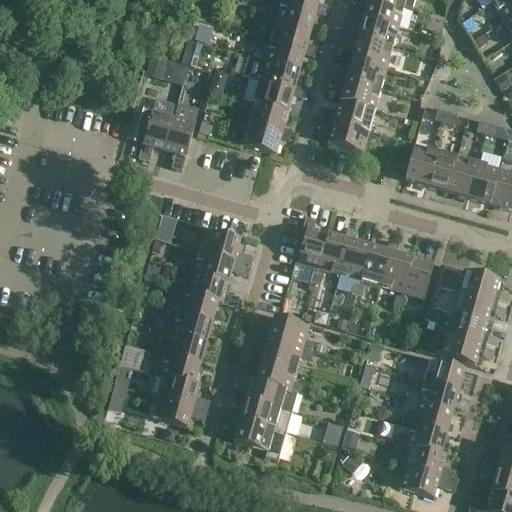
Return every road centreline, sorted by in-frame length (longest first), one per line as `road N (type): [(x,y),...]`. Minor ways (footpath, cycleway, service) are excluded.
road 1 (residential): [(482,247),(460,233),(383,213),(376,198),(293,175)]
road 2 (residential): [(293,175),(340,0)]
road 3 (residential): [(279,220),(106,171)]
